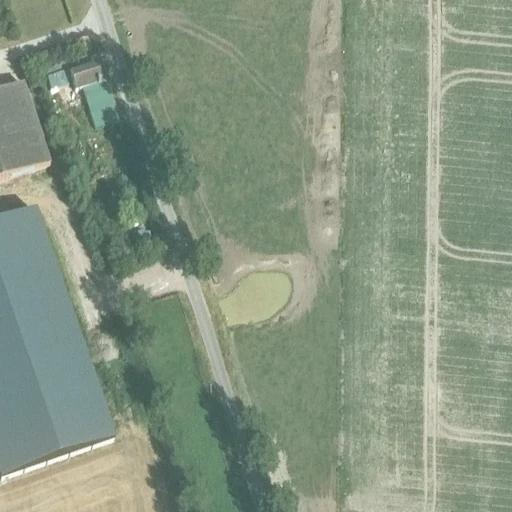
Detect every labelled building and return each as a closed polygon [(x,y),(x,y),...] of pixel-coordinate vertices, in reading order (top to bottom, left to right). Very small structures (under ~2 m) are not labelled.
[(87,39),(73,44),(76,50),(77,54),(91,49),(87,39)] [(48,82),(96,66),(93,55),(44,70),(48,82)] [(96,66),(48,82),(51,93),(73,87),(75,94),(82,92),(95,133),(119,126),(109,96),(108,96),(105,85),(106,84),(99,65),(96,66)] [(0,183),(10,180),(12,184),(34,176),(33,172),(51,166),(24,86),(0,94),(0,183)] [(0,226),(0,479),(1,482),(114,443),(114,441),(111,442),(33,216),(35,215),(35,214),(0,226)]
